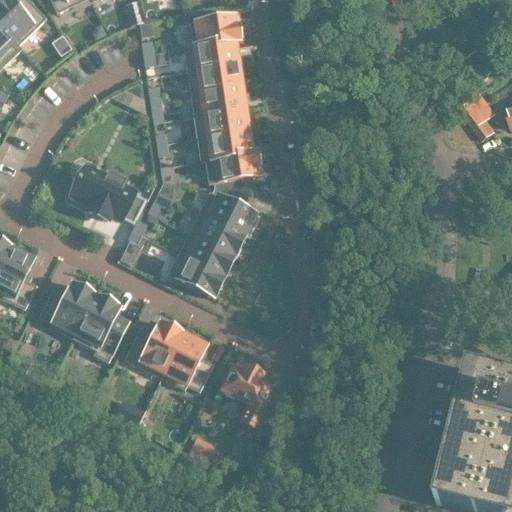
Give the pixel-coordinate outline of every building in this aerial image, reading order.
[(16,50),(43,23),(21,0),(17,0),(9,8),(0,0),(0,34),(19,54),(19,53),(16,50)] [(46,0),(54,18),(88,2),(90,6),(91,6),(88,0),(46,0)] [(141,27),(138,17),(127,20),(130,30),(136,28),(141,27)] [(181,53),(237,44),(241,44),(239,30),(235,31),(233,21),(187,28),(190,51),(181,52),(181,53)] [(0,71),(19,54),(0,34),(0,71)] [(181,53),(184,75),(235,68),(232,46),(237,46),(237,44),(181,53)] [(139,47),(141,59),(151,58),(149,45),(139,47)] [(459,70),(476,58),(471,52),(455,64),(459,70)] [(142,71),(152,70),(151,58),(141,59),(142,71)] [(496,74),(487,62),(468,75),(476,88),(496,74)] [(239,90),(235,68),(184,75),(188,98),(239,90)] [(108,101),(143,119),(143,118),(138,87),(137,86),(108,101)] [(157,103),(155,90),(145,92),(147,104),(157,103)] [(239,90),(188,98),(191,121),(242,113),(239,90)] [(457,113),(467,126),(476,120),(485,107),(478,97),(457,113)] [(159,115),(157,103),(147,104),(149,116),(159,115)] [(493,118),(485,107),(476,120),(467,126),(480,144),(492,135),(485,124),(493,118)] [(511,111),(503,115),(510,135),(511,133),(511,111)] [(242,113),(191,121),(195,143),(245,135),(242,113)] [(198,166),(254,157),(253,156),(249,157),(245,135),(195,143),(198,166)] [(154,150),(164,149),(163,138),(153,139),(154,150)] [(156,161),(166,160),(164,149),(154,150),(156,161)] [(211,193),(239,196),(237,184),(257,181),(254,157),(198,166),(198,167),(203,166),(206,189),(211,188),(211,193)] [(86,214),(105,224),(109,217),(131,229),(144,204),(121,193),(125,185),(105,175),(102,183),(82,173),(76,184),(75,183),(74,186),(75,187),(70,198),(89,207),(86,214)] [(171,205),(172,189),(160,188),(155,197),(171,205)] [(246,243),(257,222),(233,209),(239,196),(211,193),(209,197),(207,196),(196,218),(246,243)] [(150,207),(145,218),(156,223),(161,212),(150,207)] [(242,242),(246,244),(246,243),(196,218),(186,238),(232,261),(234,262),(238,252),(237,251),(242,242)] [(144,229),(135,224),(130,234),(139,239),(144,229)] [(130,234),(125,244),(134,249),(139,239),(130,234)] [(232,261),(186,238),(176,258),(222,281),(232,261)] [(0,270),(11,249),(0,243),(0,270)] [(34,291),(21,285),(31,264),(10,253),(12,249),(11,249),(0,270),(0,303),(22,314),(34,291)] [(176,258),(165,280),(211,303),(222,281),(176,258)] [(63,301),(50,295),(36,322),(49,328),(47,332),(70,344),(92,300),(69,288),(63,301)] [(93,355),(91,360),(105,367),(123,331),(111,325),(117,313),(112,310),(114,306),(100,299),(98,303),(92,300),(70,344),(93,355)] [(162,329),(157,327),(147,348),(134,341),(122,365),(158,383),(180,339),(176,337),(178,333),(164,326),(162,329)] [(182,394),(184,390),(197,397),(210,370),(197,363),(204,351),(180,339),(158,383),(182,394)] [(52,378),(43,374),(38,382),(47,387),(52,378)] [(274,394),(266,390),(269,385),(250,375),(247,380),(239,376),(228,399),(254,412),(246,427),(265,436),(278,411),(271,407),(272,405),(269,403),(274,394)] [(442,511),(446,511),(511,511),(511,384),(476,375),(442,511)] [(91,410),(97,397),(88,393),(82,405),(91,410)] [(140,417),(118,406),(112,419),(134,430),(140,417)] [(221,457),(194,443),(186,458),(213,471),(221,457)]
